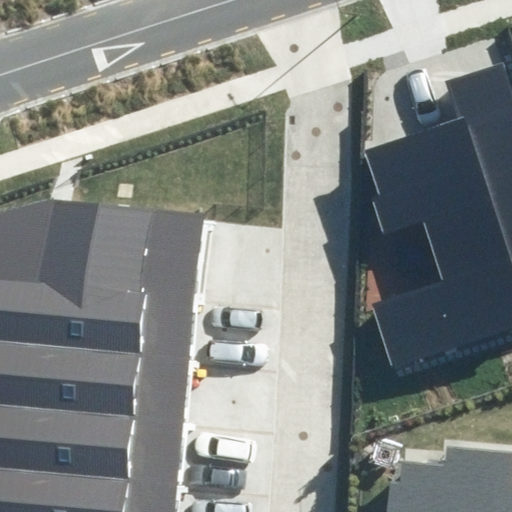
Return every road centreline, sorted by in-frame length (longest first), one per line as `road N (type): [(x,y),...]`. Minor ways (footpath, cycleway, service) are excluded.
road 1 (residential): [(283,511),(320,122),(317,62),(297,0)]
road 2 (residential): [(225,0),(0,72)]
